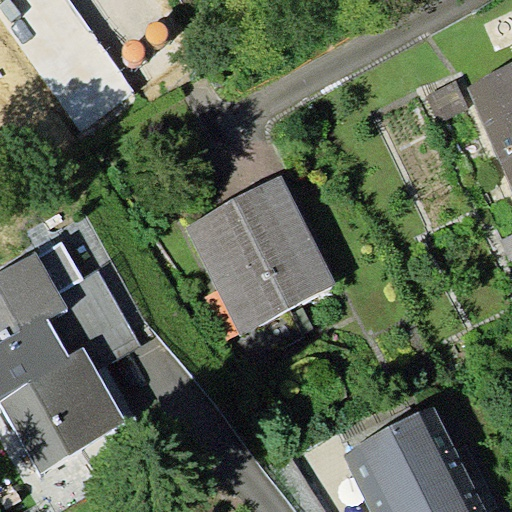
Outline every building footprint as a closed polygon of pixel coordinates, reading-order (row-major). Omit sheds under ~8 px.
[(511,65),(466,86),(511,188),(511,65)] [(438,121),(468,108),(456,81),(426,95),(438,121)] [(337,284),(280,177),(184,227),(241,335),(337,284)] [(39,254),(36,249),(0,271),(0,403),(40,471),(128,419),(98,368),(140,344),(97,271),(84,278),(62,240),(39,254)] [(487,511),(434,407),(342,454),(372,511),(487,511)]
